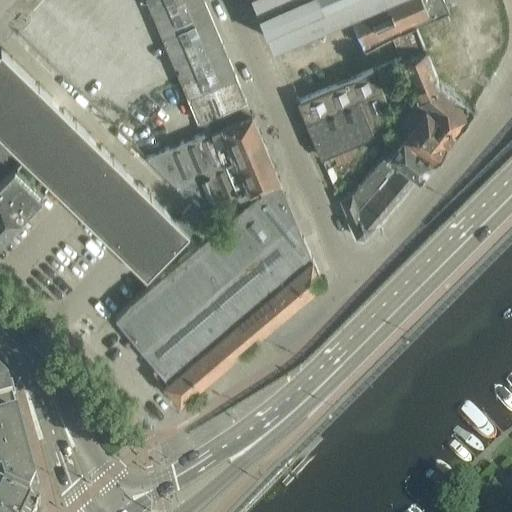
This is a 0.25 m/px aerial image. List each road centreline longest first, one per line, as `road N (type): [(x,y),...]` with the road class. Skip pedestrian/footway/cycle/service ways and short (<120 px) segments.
road 1 (tertiary): [(258,434),(511,185)]
road 2 (residential): [(351,280),(231,0)]
road 3 (residential): [(351,280),(501,106)]
road 4 (tertiary): [(121,511),(92,442),(45,370),(22,356)]
road 5 (tertiary): [(22,356),(84,511)]
road 6 (tertiary): [(258,434),(128,511)]
